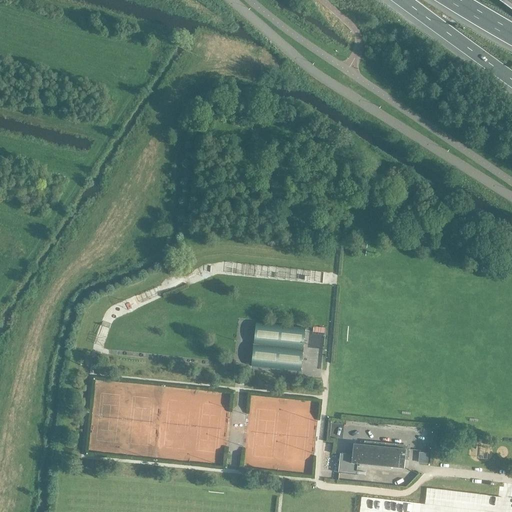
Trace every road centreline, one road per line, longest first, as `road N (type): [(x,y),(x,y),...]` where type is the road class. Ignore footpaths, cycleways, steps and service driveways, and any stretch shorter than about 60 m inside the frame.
road 1 (unclassified): [(511,197),(316,72),(230,0)]
road 2 (motorway): [(398,0),(511,82)]
